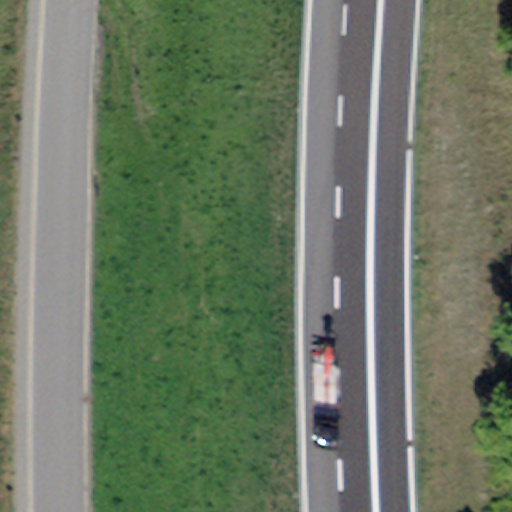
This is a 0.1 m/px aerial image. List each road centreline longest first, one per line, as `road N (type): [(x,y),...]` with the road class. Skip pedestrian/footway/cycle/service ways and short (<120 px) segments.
road 1 (primary): [(365,511),(357,336),(368,0)]
road 2 (secondary): [(60,511),(73,0)]
